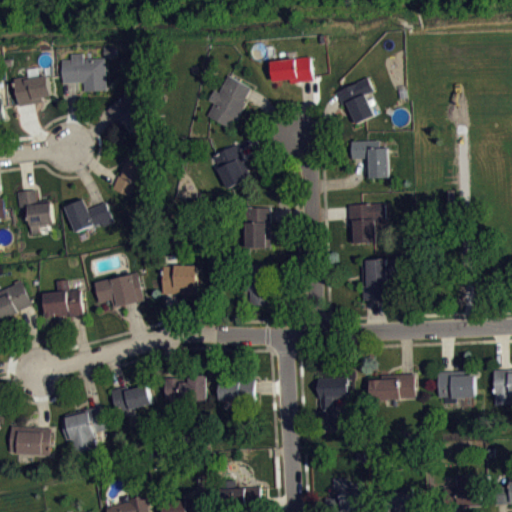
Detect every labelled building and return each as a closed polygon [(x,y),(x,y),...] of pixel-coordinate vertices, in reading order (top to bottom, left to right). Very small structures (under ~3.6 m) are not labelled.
[(64,59),(65,81),(85,81),(86,90),(108,89),(107,57),(86,58),(85,52),(73,53),(73,59),(64,59)] [(272,60),(275,80),(292,78),(292,81),(315,79),(313,55),(272,60)] [(17,77),(21,104),(45,100),(44,97),(54,95),(49,74),(31,77),(30,75),(17,77)] [(209,114),(230,126),(235,118),(238,119),(249,101),(245,99),(254,87),(230,74),(220,91),(216,89),(210,98),(216,101),(209,114)] [(337,91),(369,76),(377,90),(369,94),(371,99),(375,97),(378,103),(373,105),(377,114),(359,123),(348,101),(344,103),(337,91)] [(108,108),(122,126),(125,123),(133,131),(147,120),(139,109),(138,105),(136,103),(137,102),(128,91),(108,108)] [(354,140),(354,157),(371,157),(372,176),(391,176),(390,147),(384,147),(383,145),(381,145),(381,139),(354,140)] [(214,154),(230,188),(253,176),(237,143),(214,154)] [(113,187),(129,152),(132,153),(135,148),(154,156),(144,184),(138,181),(132,195),(113,187)] [(18,190),(21,206),(29,205),(32,232),(42,231),(41,226),(49,224),(49,222),(56,221),(53,201),(51,201),(51,198),(38,200),(36,188),(18,190)] [(0,224),(8,224),(4,197),(0,197),(0,224)] [(66,205),(77,231),(96,223),(96,224),(102,222),(103,225),(115,221),(107,201),(90,208),(85,197),(66,205)] [(349,203),(352,241),(378,240),(377,219),(387,219),(386,201),(349,203)] [(272,204),(272,246),(244,247),(245,205),(272,204)] [(364,258),(365,299),(391,298),(390,277),(399,276),(399,264),(389,264),(389,261),(387,257),(364,258)] [(272,263),(272,304),(248,303),(250,289),(241,289),(243,263),(272,263)] [(165,264),(164,292),(199,293),(198,264),(165,264)] [(96,280),(101,301),(113,299),(114,306),(146,298),(139,270),(96,280)] [(45,292),(47,315),(71,313),(71,316),(85,314),(83,288),(71,289),(70,278),(58,279),(59,291),(45,292)] [(0,320),(21,311),(20,308),(34,302),(23,280),(0,290),(0,320)] [(511,368),(495,369),(497,404),(511,403),(511,368)] [(440,371),(441,396),(446,396),(446,402),(458,402),(458,397),(477,396),(478,394),(477,388),(476,387),(476,374),(467,375),(467,370),(440,371)] [(371,378),(373,399),(401,398),(402,396),(417,396),(416,373),(383,374),(383,378),(371,378)] [(166,377),(166,398),(208,400),(208,380),(201,380),(201,374),(189,374),(189,378),(166,377)] [(319,377),(320,396),(321,398),(322,414),(319,413),(319,428),(340,428),(339,412),(334,412),(334,396),(351,396),(351,376),(319,377)] [(256,378),(255,399),(218,398),(219,378),(256,378)] [(112,389),(118,411),(153,402),(147,384),(129,389),(128,385),(112,389)] [(62,418),(67,438),(72,437),(76,452),(99,446),(96,432),(109,428),(102,404),(66,414),(67,417),(62,418)] [(53,427),(51,454),(11,450),(13,424),(53,427)] [(476,474),(457,474),(457,484),(448,484),(448,505),(483,503),(482,485),(476,485),(476,474)] [(333,476),(334,491),(339,491),(339,496),(325,496),(326,506),(343,505),(343,511),(353,511),(353,510),(365,509),(365,481),(349,481),(349,476),(333,476)] [(262,485),(263,505),(220,507),(219,487),(225,487),(225,479),(235,478),(236,487),(262,485)] [(511,480),(511,502),(495,503),(495,481),(511,480)] [(431,486),(432,510),(393,511),(392,486),(431,486)] [(108,505),(109,511),(151,511),(148,497),(143,498),(143,495),(131,497),(132,501),(108,505)] [(164,511),(163,501),(202,496),(203,511),(164,511)]
